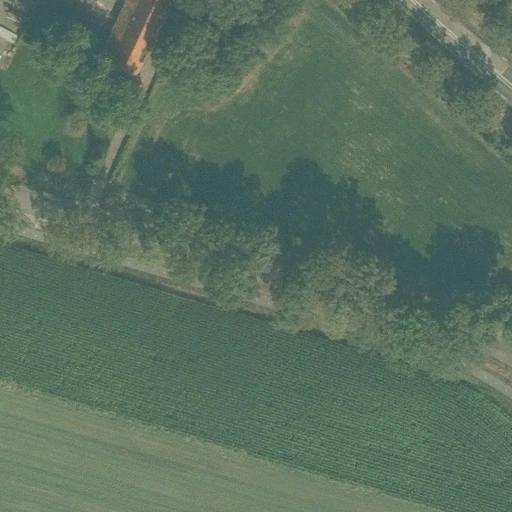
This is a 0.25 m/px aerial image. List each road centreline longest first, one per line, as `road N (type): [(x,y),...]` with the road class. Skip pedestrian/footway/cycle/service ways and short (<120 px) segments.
road 1 (tertiary): [(511,358),(443,325),(0,195)]
road 2 (primary): [(411,0),(511,86)]
